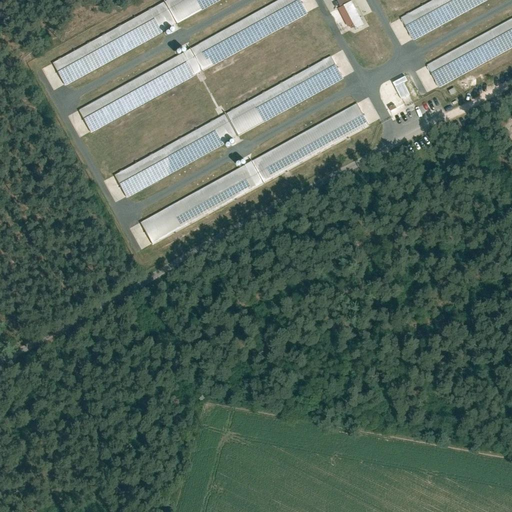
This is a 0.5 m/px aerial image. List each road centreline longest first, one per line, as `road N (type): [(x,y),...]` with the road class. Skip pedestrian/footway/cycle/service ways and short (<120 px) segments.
road 1 (track): [(250,0),(58,107),(120,219),(511,2)]
road 2 (unclassified): [(0,362),(437,122)]
road 3 (track): [(372,0),(437,122),(511,81)]
road 4 (track): [(317,0),(398,143)]
